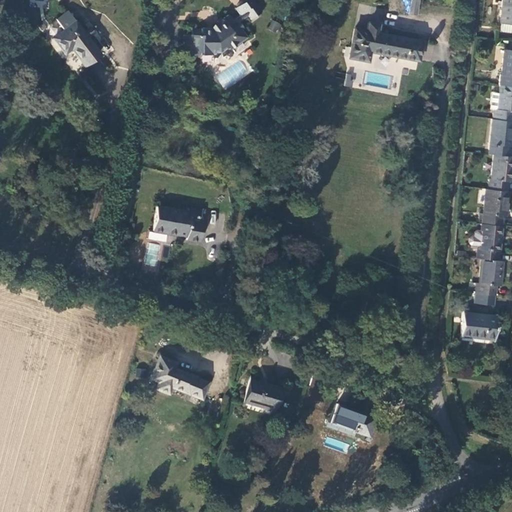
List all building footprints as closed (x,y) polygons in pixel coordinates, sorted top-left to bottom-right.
[(235,25),(239,22),(248,16),(251,20),(261,13),(252,0),(246,0),(235,8),(240,15),(232,21),(235,25)] [(411,0),(409,14),(416,15),(419,0),(418,0),(411,0)] [(511,0),(500,0),(499,22),(500,22),(511,23),(511,0)] [(67,11),(56,19),(63,29),(74,21),(67,11)] [(192,36),(184,36),(184,52),(191,52),(191,58),(200,58),(200,55),(210,55),(210,58),(217,58),(224,55),(231,51),(230,50),(246,39),(241,31),(244,29),(239,22),(235,25),(232,21),(229,16),(223,19),(222,18),(216,22),(219,28),(214,32),(213,30),(201,29),(201,31),(192,30),(192,36)] [(268,28),(277,32),(280,24),(271,20),(268,28)] [(71,49),(83,64),(98,53),(74,21),(63,29),(52,37),(64,53),(71,49)] [(511,23),(500,22),(499,30),(501,33),(509,34),(511,31),(511,23)] [(369,51),(417,60),(421,41),(376,32),(377,25),(367,23),(366,31),(354,29),(348,57),(367,61),(369,51)] [(498,85),(511,87),(511,51),(502,51),(500,75),(499,75),(498,85)] [(511,112),(511,87),(498,85),(495,110),(492,109),(491,120),(511,122),(511,112)] [(510,146),(511,126),(511,122),(491,120),(488,154),(493,155),(507,156),(508,146),(510,146)] [(511,182),(511,171),(511,156),(507,156),(493,155),(490,179),(489,179),(488,190),(506,192),(507,181),(511,182)] [(505,216),(508,192),(506,192),(488,190),(484,189),(481,224),(500,226),(501,216),(505,216)] [(186,211),(181,210),(156,206),(151,231),(162,232),(185,236),(184,239),(198,242),(202,221),(197,220),(198,211),(187,209),(186,211)] [(498,250),(501,226),(500,226),(481,224),(480,232),(478,248),(476,248),(475,259),(480,259),(495,261),(496,250),(498,250)] [(478,248),(480,232),(475,231),(472,233),(472,237),(470,237),(468,239),(467,243),(469,246),(477,246),(476,248),(478,248)] [(499,286),(502,262),(495,261),(480,259),(478,283),(475,283),(474,294),(494,296),(496,286),(499,286)] [(493,306),(494,296),(474,294),(473,303),(493,306)] [(485,315),(461,312),(459,337),(459,342),(481,345),(481,342),(492,343),(495,320),(485,319),(485,315)] [(155,390),(168,395),(170,388),(201,400),(207,385),(195,380),(195,378),(173,370),(176,364),(159,357),(150,380),(157,383),(155,390)] [(274,411),(281,389),(249,379),(243,401),(274,411)] [(368,437),(375,418),(337,404),(330,423),(368,437)]
